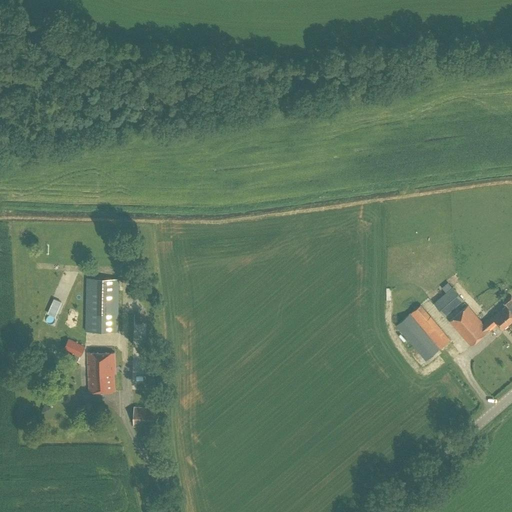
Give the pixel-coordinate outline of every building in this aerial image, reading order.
[(118,331),(119,320),(119,278),(87,278),(85,320),(85,331),(118,331)] [(445,316),(463,300),(452,286),(433,302),(445,316)] [(489,328),(497,321),(503,328),(511,320),(511,296),(511,295),(503,302),(506,306),(494,316),(493,315),(483,322),(469,304),(468,305),(450,320),(449,321),(470,345),(490,329),(489,328)] [(426,360),(451,339),(425,308),(421,304),(396,325),(426,360)] [(78,361),(85,345),(69,338),(64,348),(73,353),(71,358),(78,361)] [(89,391),(116,391),(114,367),(115,367),(115,352),(88,353),(88,368),(87,368),(89,391)] [(162,427),(163,408),(134,406),(133,425),(162,427)]
